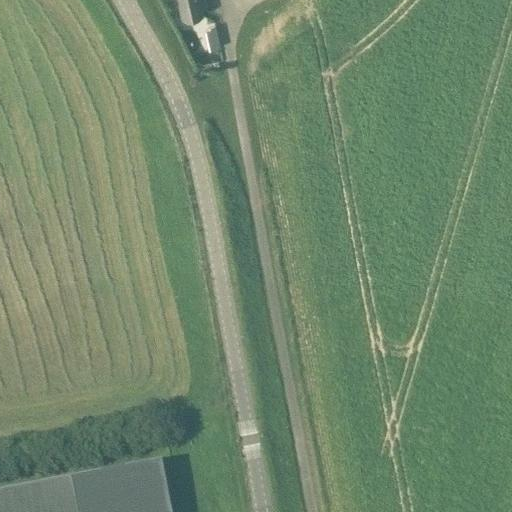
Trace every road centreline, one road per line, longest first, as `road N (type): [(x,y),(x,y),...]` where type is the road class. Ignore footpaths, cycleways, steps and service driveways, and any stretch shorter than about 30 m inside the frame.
road 1 (unclassified): [(260,511),(198,165),(124,0)]
road 2 (unclassified): [(231,0),(229,60),(312,511)]
